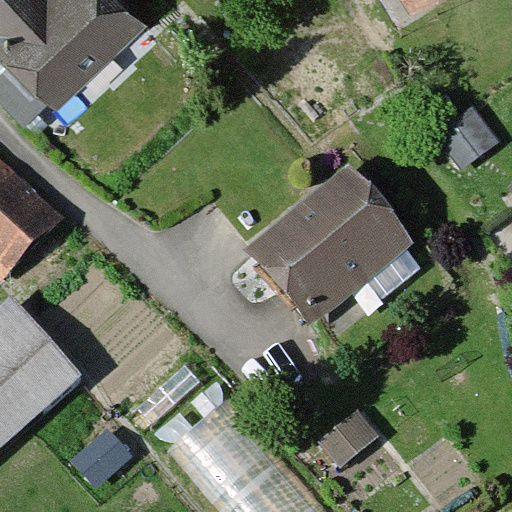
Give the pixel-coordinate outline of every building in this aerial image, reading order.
[(139,30),(108,0),(0,0),(0,46),(7,53),(0,59),(0,64),(52,117),(139,30)] [(0,176),(0,292),(58,235),(0,176)] [(309,335),(402,252),(339,181),(246,264),(309,335)] [(0,458),(73,395),(7,320),(0,326),(0,458)] [(227,511),(324,511),(223,403),(171,452),(227,511)] [(374,453),(353,426),(317,453),(338,481),(374,453)] [(126,470),(102,444),(69,476),(93,501),(126,470)]
